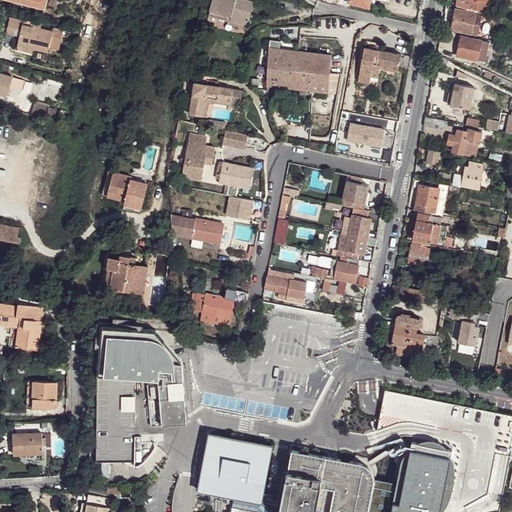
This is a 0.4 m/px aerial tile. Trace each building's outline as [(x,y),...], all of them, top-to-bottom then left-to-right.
[(8,0),(45,8),(47,0),(8,0)] [(248,27),(255,2),(247,0),(215,0),(212,13),(232,18),(231,23),(248,27)] [(376,8),(378,0),(350,0),(350,3),(376,8)] [(461,0),(459,8),(481,14),(482,9),(485,9),(487,0),(461,0)] [(473,34),(478,15),(459,10),(454,29),(473,34)] [(10,17),(6,33),(20,36),(18,45),(33,49),(48,52),(49,47),(59,50),(62,38),(52,35),(53,31),(40,28),(23,24),(23,20),(10,17)] [(23,20),(23,24),(40,28),(41,24),(23,20)] [(53,31),(52,35),(62,38),(64,30),(54,28),(53,31)] [(487,63),(492,46),(463,38),(458,57),(487,63)] [(18,45),(17,49),(32,53),(33,49),(18,45)] [(401,67),(403,55),(366,47),(358,81),(370,83),(372,75),(379,77),(382,69),(382,64),(401,67)] [(327,91),(332,56),(270,48),(266,84),(327,91)] [(399,72),(401,67),(382,64),(382,69),(399,72)] [(0,94),(7,97),(13,77),(0,72),(0,94)] [(497,82),(499,77),(489,72),(486,77),(497,82)] [(377,85),(379,77),(372,75),(370,83),(377,85)] [(244,105),(247,92),(200,83),(194,114),(206,116),(210,98),(234,103),(244,105)] [(472,109),(476,87),(456,83),(451,105),(472,109)] [(233,111),(234,103),(210,98),(206,116),(213,118),(216,107),(233,111)] [(34,108),(31,115),(45,120),(47,112),(34,108)] [(448,124),(449,119),(427,115),(425,125),(440,128),(448,124)] [(481,126),(482,120),(471,117),(469,124),(481,126)] [(214,120),(212,126),(225,129),(230,130),(231,124),(214,120)] [(480,141),(482,131),(470,128),(470,130),(459,128),(458,135),(456,145),(455,151),(477,155),(477,152),(473,151),(473,148),(471,147),(472,140),(480,141)] [(230,130),(225,129),(223,141),(245,147),(248,134),(230,130)] [(206,146),(207,137),(190,134),(184,176),(203,178),(205,162),(207,149),(205,149),(206,146)] [(213,147),(206,146),(205,149),(207,149),(205,162),(212,163),(213,147)] [(440,164),(442,151),(431,149),(429,162),(440,164)] [(217,182),(250,189),(254,168),(221,162),(217,182)] [(481,187),(485,165),(471,162),(470,168),(467,167),(464,185),(481,187)] [(109,170),(102,195),(107,196),(113,171),(109,170)] [(113,171),(107,196),(125,200),(126,195),(133,197),(131,205),(142,208),(148,183),(131,179),(131,176),(113,171)] [(369,185),(349,181),(344,206),(347,206),(355,208),(364,209),(369,185)] [(443,216),(448,190),(440,188),(422,185),(417,210),(443,216)] [(125,200),(124,203),(131,205),(133,197),(126,195),(125,200)] [(249,221),(254,202),(229,196),(224,215),(249,221)] [(370,236),(373,219),(366,217),(367,210),(364,209),(355,208),(354,214),(350,232),(370,236)] [(442,224),(443,217),(420,213),(414,239),(439,243),(442,224)] [(184,235),(187,220),(179,219),(176,234),(184,235)] [(192,237),(195,220),(188,219),(187,220),(184,235),(192,237)] [(221,244),(224,225),(196,219),(195,220),(192,237),(191,238),(221,244)] [(0,223),(0,238),(16,242),(19,227),(0,223)] [(449,226),(442,224),(439,243),(442,243),(443,236),(447,237),(449,226)] [(366,254),(370,236),(350,232),(350,234),(347,250),(366,254)] [(347,250),(350,234),(342,233),(339,249),(347,250)] [(456,244),(457,240),(450,239),(448,248),(453,249),(454,244),(456,244)] [(428,265),(432,245),(414,242),(410,262),(428,265)] [(114,269),(110,288),(143,294),(148,266),(135,264),(129,263),(130,256),(121,254),(120,258),(109,256),(108,268),(114,269)] [(356,281),(361,260),(349,258),(348,261),(335,259),(333,272),(338,274),(338,278),(356,281)] [(328,278),(330,270),(320,267),(318,276),(328,278)] [(107,268),(103,292),(109,293),(110,288),(114,269),(108,268),(107,268)] [(283,277),(284,271),(274,269),(272,275),(268,274),(265,288),(279,291),(283,277)] [(442,283),(444,272),(436,271),(434,282),(442,283)] [(283,295),(287,278),(283,277),(279,291),(279,295),(283,295)] [(306,293),(308,281),(292,278),(292,279),(287,278),(283,295),(289,296),(290,290),(306,293)] [(427,302),(428,291),(404,287),(402,298),(427,302)] [(244,303),(246,291),(228,288),(227,299),(234,301),(244,303)] [(305,299),(306,293),(290,290),(289,296),(305,299)] [(202,312),(205,295),(197,294),(194,311),(202,312)] [(231,320),(234,301),(227,299),(205,295),(202,312),(202,314),(231,320)] [(18,328),(15,347),(38,351),(45,307),(20,304),(19,305),(0,302),(0,316),(2,317),(0,325),(18,328)] [(474,311),(453,307),(451,317),(464,319),(460,342),(477,345),(481,326),(476,325),(477,322),(472,321),(474,311)] [(231,320),(202,314),(200,323),(228,328),(231,320)] [(421,360),(427,336),(419,334),(419,328),(422,327),(423,326),(423,324),(423,322),(422,321),(420,320),(398,315),(393,346),(408,349),(408,357),(421,360)] [(157,330),(102,323),(98,375),(148,380),(184,382),(182,361),(182,355),(157,330)] [(148,385),(148,380),(98,375),(96,462),(135,462),(135,436),(163,434),(163,426),(152,427),(148,385)] [(34,380),(33,406),(44,406),(48,407),(56,407),(57,382),(34,380)] [(152,427),(163,426),(182,424),(187,424),(186,415),(185,396),(184,382),(148,380),(148,385),(152,427)] [(415,393),(412,405),(457,416),(460,405),(415,393)] [(13,434),(14,455),(31,454),(43,453),(43,445),(43,438),(43,433),(13,434)] [(274,445),(212,435),(202,491),(235,497),(234,508),(258,511),(368,511),(375,482),(374,474),(373,471),(370,467),(365,464),(362,463),(351,461),(294,449),(283,505),(264,501),(274,445)] [(87,503),(85,511),(107,511),(109,507),(110,498),(89,494),(87,503)]
